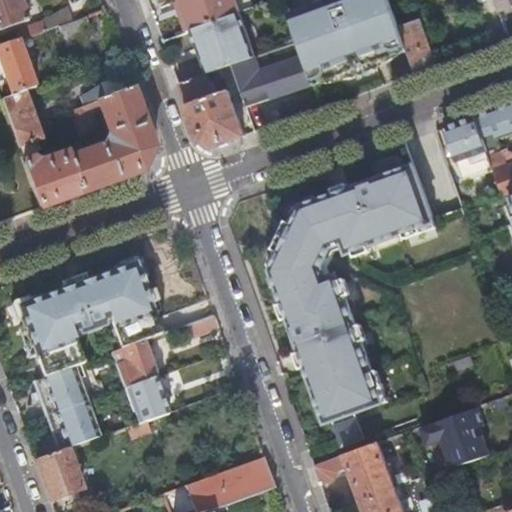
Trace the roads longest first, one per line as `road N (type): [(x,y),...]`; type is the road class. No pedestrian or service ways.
road 1 (residential): [(191,187),(303,511)]
road 2 (residential): [(511,70),(191,187)]
road 3 (residential): [(191,187),(0,257)]
road 4 (residential): [(122,0),(191,187)]
